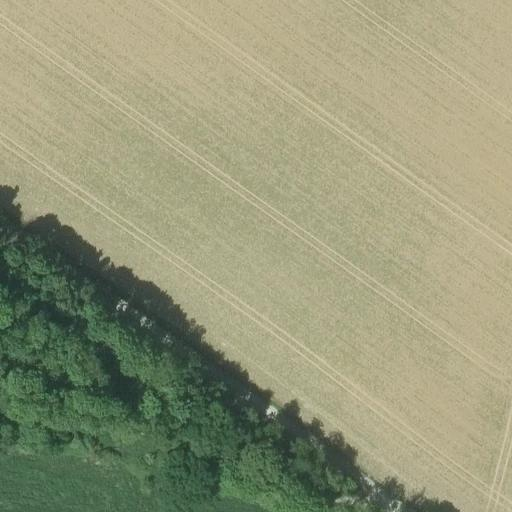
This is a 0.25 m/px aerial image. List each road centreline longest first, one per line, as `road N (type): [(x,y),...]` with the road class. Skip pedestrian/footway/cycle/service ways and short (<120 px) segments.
road 1 (track): [(396,511),(292,429),(0,228)]
road 2 (track): [(0,409),(350,499),(376,494)]
